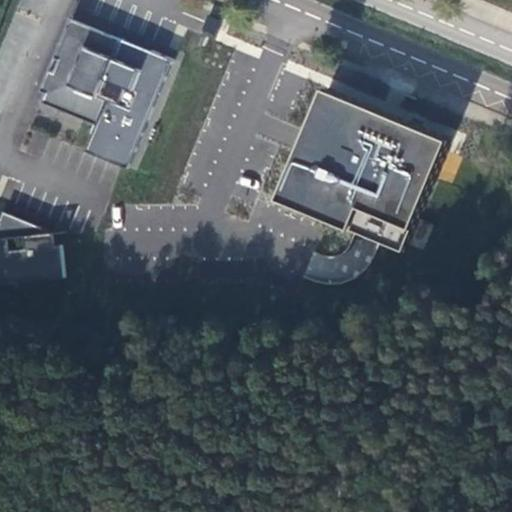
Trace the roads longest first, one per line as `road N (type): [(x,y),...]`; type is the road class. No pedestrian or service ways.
road 1 (tertiary): [(274,0),(511,100)]
road 2 (tertiary): [(511,51),(383,0)]
